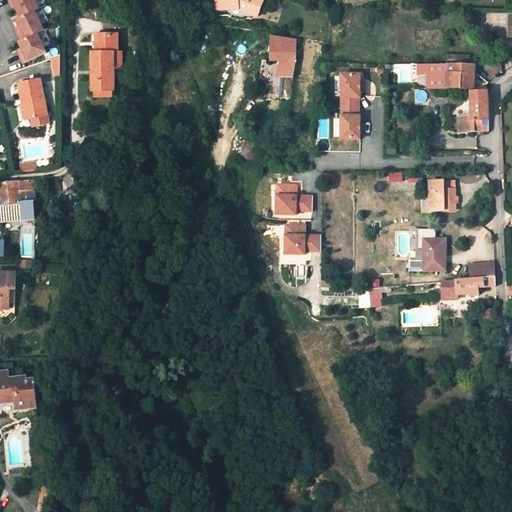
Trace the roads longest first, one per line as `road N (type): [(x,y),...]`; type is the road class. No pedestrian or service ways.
road 1 (track): [(238,93),(215,198),(131,387),(124,511)]
road 2 (unknown): [(0,182),(57,172),(83,47)]
road 3 (residential): [(311,163),(496,162)]
road 4 (residential): [(496,162),(499,301)]
